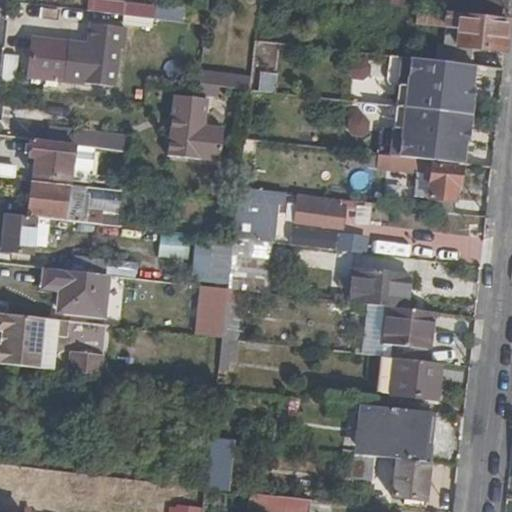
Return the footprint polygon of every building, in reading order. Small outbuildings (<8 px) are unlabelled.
[(417,12),(509,22),(511,0),(352,0),(352,5),(417,12)] [(123,19),(154,23),(156,10),(124,6),(123,19)] [(154,23),(185,26),(186,12),(156,9),(156,10),(154,23)] [(476,53),(506,56),(509,22),(417,12),(416,27),(447,30),(461,31),(459,48),(445,46),(440,46),(438,65),(473,69),(474,69),(476,53)] [(154,23),(123,19),(123,28),(153,32),(154,23)] [(447,30),(445,46),(459,48),(461,31),(447,30)] [(69,57),(70,50),(33,47),(29,81),(117,91),(122,55),(126,55),(127,35),(93,32),(90,52),(89,59),(69,57)] [(90,52),(70,50),(69,57),(89,59),(90,52)] [(397,112),(472,120),(473,106),(470,105),(473,84),(471,83),(473,69),(438,65),(403,61),(397,112)] [(200,75),(199,89),(250,95),(252,81),(200,75)] [(170,160),(220,166),(223,132),(206,131),(208,103),(176,100),(170,160)] [(470,134),(472,120),(397,112),(391,160),(462,168),(463,155),(466,155),(467,134),(470,134)] [(50,131),(48,146),(92,151),(94,137),(50,131)] [(48,146),(30,144),(28,163),(36,164),(34,179),(90,186),(91,171),(125,174),(128,155),(92,151),(48,146)] [(428,215),(478,220),(480,205),(457,202),(459,185),(460,185),(463,168),(462,168),(391,160),(380,159),(378,174),(415,178),(432,180),(429,203),(428,215)] [(15,171),(0,169),(0,181),(14,183),(15,171)] [(413,201),(429,203),(432,180),(415,178),(413,201)] [(86,191),(32,185),(29,217),(83,222),(83,227),(102,229),(103,214),(85,211),(86,191)] [(344,205),(299,200),(295,229),(344,235),(347,214),(343,213),(344,205)] [(233,244),(271,248),(275,207),(238,202),(237,208),(233,244)] [(103,214),(102,229),(117,231),(119,216),(103,214)] [(49,223),(6,218),(2,255),(33,258),(34,250),(46,251),(49,223)] [(157,239),(158,257),(185,256),(184,238),(157,239)] [(404,243),(402,253),(435,260),(437,249),(404,243)] [(265,297),(271,248),(233,244),(227,292),(265,297)] [(111,259),(109,272),(134,276),(136,262),(111,259)] [(106,278),(108,279),(110,266),(72,261),(70,274),(106,278)] [(70,274),(46,271),(45,288),(61,290),(58,313),(101,317),(106,278),(70,274)] [(348,306),(380,309),(404,312),(408,278),(352,272),(350,283),(340,282),(339,291),(349,292),(348,306)] [(211,326),(224,327),(227,292),(215,291),(211,326)] [(393,361),(422,364),(424,353),(427,353),(432,315),(404,312),(380,309),(376,348),(389,349),(387,360),(393,361)] [(68,340),(70,324),(4,317),(0,349),(0,366),(39,371),(42,342),(50,343),(55,344),(55,338),(68,340)] [(69,343),(101,347),(103,331),(71,327),(69,343)] [(235,364),(238,343),(223,341),(219,371),(228,372),(229,363),(235,364)] [(42,342),(39,371),(47,372),(50,343),(42,342)] [(376,393),(390,394),(393,361),(387,360),(380,359),(376,393)] [(68,360),(67,374),(93,377),(94,362),(68,360)] [(437,403),(441,366),(422,364),(393,361),(390,394),(390,399),(401,400),(401,412),(428,415),(433,416),(434,403),(437,403)] [(355,410),(364,446),(367,408),(355,410)] [(398,462),(429,466),(430,450),(426,449),(428,415),(401,412),(367,408),(364,446),(362,458),(398,462)] [(232,433),(250,435),(252,415),(234,413),(232,433)] [(429,466),(433,466),(437,416),(433,416),(428,415),(426,449),(430,450),(429,466)] [(209,438),(202,486),(225,490),(232,441),(209,438)] [(426,501),(429,466),(398,462),(395,498),(426,501)] [(310,511),(311,502),(278,498),(276,511),(310,511)]
